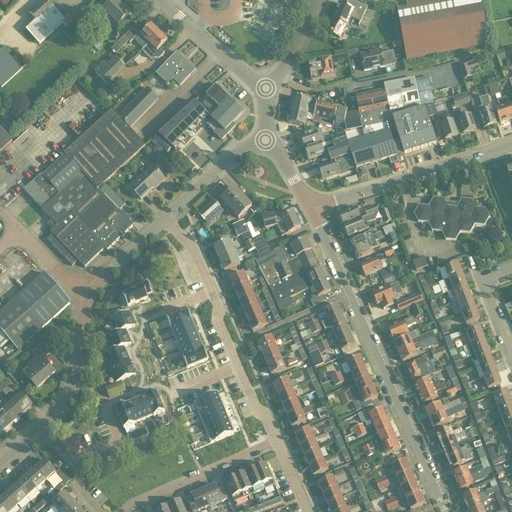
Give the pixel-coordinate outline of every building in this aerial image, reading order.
[(37,22),(27,31),(39,45),(62,24),(66,29),(81,15),(76,8),(69,15),(67,13),(62,18),(46,0),(45,0),(30,14),(37,22)] [(110,0),(104,0),(99,6),(104,10),(103,11),(119,26),(126,18),(126,19),(131,14),(125,7),(124,8),(114,0),(113,0),(112,2),(110,0)] [(407,8),(396,10),(406,62),(489,47),(480,0),(405,0),(406,4),(407,8)] [(333,20),(326,32),(340,39),(346,26),(347,27),(350,19),(359,23),(358,27),(366,9),(348,1),(347,1),(350,3),(347,9),(339,6),(333,20)] [(135,42),(144,50),(159,33),(151,26),(135,42)] [(131,44),(139,34),(133,28),(124,38),(128,42),(131,44)] [(159,33),(144,50),(142,52),(150,59),(159,59),(164,53),(164,49),(162,47),(167,41),(159,33)] [(128,42),(124,38),(124,37),(118,44),(122,48),(128,42)] [(0,48),(0,87),(1,88),(28,64),(18,54),(11,60),(0,48)] [(348,51),(349,60),(359,58),(358,50),(348,51)] [(382,54),(382,52),(368,55),(360,56),(364,72),(384,68),(384,67),(396,65),(393,52),(382,54)] [(507,60),(504,52),(497,55),(500,62),(507,60)] [(177,53),(156,74),(166,84),(173,80),(180,87),(195,71),(177,53)] [(330,57),(309,61),(312,81),(334,77),(332,64),(340,62),(338,56),(330,57)] [(115,57),(102,70),(111,80),(125,67),(115,57)] [(475,59),(459,64),(461,72),(469,70),(478,67),(475,59)] [(415,88),(414,84),(413,80),(386,86),(384,92),(386,110),(388,116),(399,114),(419,109),(415,88)] [(214,116),(206,125),(222,141),(236,126),(233,124),(243,114),(215,87),(206,96),(208,99),(202,104),(214,116)] [(24,190),(56,226),(57,227),(98,190),(145,147),(129,129),(158,101),(147,89),(118,117),(112,111),(64,155),(65,157),(44,176),(42,174),(24,190)] [(355,99),(358,114),(359,115),(386,110),(384,92),(355,99)] [(467,96),(460,98),(463,106),(469,104),(467,96)] [(482,108),(479,109),(480,114),(479,115),(484,130),(495,126),(490,111),(492,111),(487,97),(479,100),(482,108)] [(511,120),(511,104),(508,106),(506,97),(501,99),(505,111),(509,122),(511,120)] [(291,112),(307,116),(310,103),(294,99),(291,112)] [(509,122),(505,111),(501,99),(496,100),(498,104),(499,108),(495,110),(499,125),(509,122)] [(200,120),(202,118),(204,120),(208,115),(206,113),(194,102),(188,108),(182,114),(176,119),(170,124),(164,130),(158,136),(172,149),(174,151),(178,146),(176,144),(178,143),(179,141),(181,143),(185,139),(189,135),(187,133),(189,131),(190,129),(192,131),(196,127),(200,123),(198,121),(200,120)] [(312,122),(343,129),(345,116),(347,111),(316,104),(312,122)] [(434,105),(425,108),(428,118),(437,115),(434,105)] [(396,157),(437,144),(425,110),(400,118),(399,114),(388,116),(386,110),(359,115),(362,131),(386,125),(396,157)] [(461,118),(458,119),(463,135),(475,131),(470,115),(467,116),(465,111),(460,112),(461,118)] [(305,128),(307,116),(291,112),(289,125),(305,128)] [(446,112),(436,116),(438,120),(442,119),(443,124),(440,125),(445,140),(457,136),(452,121),(449,122),(446,112)] [(362,131),(359,115),(358,114),(345,116),(343,129),(345,136),(351,156),(351,157),(353,165),(355,170),(375,164),(368,141),(364,142),(362,131)] [(375,164),(396,157),(386,125),(362,131),(364,142),(368,141),(375,164)] [(345,136),(343,129),(335,127),(338,138),(341,137),(345,136)] [(0,154),(12,143),(0,130),(0,154)] [(305,150),(320,144),(316,132),(301,137),(305,150)] [(351,156),(345,136),(341,137),(338,138),(325,142),(320,144),(321,149),(333,145),(335,152),(328,154),(331,163),(351,156)] [(324,156),(321,149),(320,144),(305,150),(308,161),(324,156)] [(195,168),(178,152),(175,155),(192,172),(195,168)] [(334,163),(318,168),(322,181),(338,175),(337,170),(348,166),(353,165),(351,157),(334,162),(334,163)] [(153,167),(130,189),(141,200),(157,185),(158,187),(165,181),(153,167)] [(224,190),(217,196),(238,219),(252,207),(235,188),(228,195),(224,190)] [(117,210),(98,190),(57,227),(56,226),(50,232),(52,235),(46,240),(72,267),(77,261),(84,268),(104,249),(107,252),(134,226),(120,212),(106,226),(104,223),(117,210)] [(419,207),(414,214),(418,223),(428,223),(432,232),(441,232),(446,241),(455,241),(460,233),(470,234),(475,226),(484,226),(489,218),(485,210),(476,209),(471,201),(462,200),(459,204),(446,203),(443,199),(434,199),(428,207),(419,207)] [(213,214),(220,208),(214,201),(199,215),(205,221),(209,225),(217,219),(213,214)] [(253,213),(259,205),(257,202),(250,211),(253,213)] [(376,207),(364,211),(367,217),(378,212),(376,207)] [(343,226),(360,219),(355,208),(339,215),(339,217),(338,217),(340,221),(341,221),(343,226)] [(381,212),(385,224),(392,222),(388,210),(381,212)] [(281,237),(288,234),(301,228),(293,213),(281,219),(280,215),(262,219),(265,229),(277,226),(281,237)] [(360,219),(343,226),(345,231),(344,232),(346,236),(347,236),(348,237),(365,231),(369,229),(367,224),(376,221),(374,215),(360,220),(360,219)] [(247,227),(244,222),(233,227),(235,233),(247,227)] [(241,236),(249,233),(247,227),(235,233),(237,238),(241,236)] [(373,237),(371,232),(350,241),(354,251),(375,242),(374,241),(377,240),(376,235),(373,237)] [(252,241),(249,233),(241,236),(244,244),(252,241)] [(391,245),(399,242),(396,234),(388,237),(391,245)] [(252,241),(254,244),(256,249),(260,259),(271,253),(262,236),(255,239),(252,241)] [(280,248),(271,253),(260,259),(255,261),(258,266),(263,277),(269,287),(269,288),(277,305),(313,288),(326,281),(320,270),(318,265),(311,251),(312,251),(306,239),(291,246),(290,244),(280,248)] [(377,240),(374,241),(375,242),(354,251),(358,261),(373,254),(371,250),(377,247),(375,242),(378,241),(377,240)] [(219,260),(235,253),(229,241),(214,248),(219,260)] [(256,249),(254,244),(246,248),(248,253),(256,249)] [(383,252),(386,258),(394,255),(391,249),(383,252)] [(240,266),(237,259),(243,256),(241,251),(235,254),(235,253),(219,260),(224,272),(240,266)] [(376,259),(376,258),(360,265),(366,277),(381,271),(378,264),(383,262),(381,256),(376,259)] [(416,272),(427,267),(424,258),(413,262),(416,272)] [(255,261),(245,267),(247,272),(258,266),(255,261)] [(449,280),(462,275),(458,263),(445,268),(449,280)] [(234,290),(248,284),(243,273),(229,280),(234,290)] [(43,274),(0,312),(0,331),(10,342),(18,351),(70,305),(43,274)] [(396,280),(393,274),(382,279),(385,285),(396,280)] [(462,275),(444,282),(448,293),(467,286),(462,275)] [(269,287),(263,277),(259,279),(264,290),(266,288),(269,287)] [(313,300),(310,302),(313,308),(326,302),(323,296),(331,292),(326,281),(313,288),(316,294),(311,296),(313,300)] [(136,291),(123,296),(128,308),(148,299),(146,296),(152,293),(147,282),(134,288),(136,291)] [(378,306),(394,299),(393,298),(402,294),(398,283),(372,293),(378,306)] [(238,301),(253,295),(248,284),(234,290),(238,301)] [(458,302),(471,297),(467,286),(454,291),(458,302)] [(267,301),(271,299),(266,288),(264,290),(262,290),(267,301)] [(243,311),(257,305),(253,295),(238,301),(243,311)] [(423,302),(420,295),(396,305),(399,312),(423,302)] [(458,302),(462,313),(475,308),(471,297),(458,302)] [(271,312),(276,310),(271,299),(267,301),(271,312)] [(248,322),(262,316),(257,305),(243,311),(248,322)] [(412,308),(416,318),(423,315),(419,305),(412,308)] [(328,322),(341,316),(337,306),(324,312),(328,322)] [(462,313),(467,325),(480,320),(475,308),(462,313)] [(187,310),(166,319),(170,329),(191,321),(187,310)] [(276,322),(280,320),(276,310),(271,312),(276,322)] [(129,312),(110,320),(115,334),(116,334),(125,330),(125,331),(135,327),(129,312)] [(252,333),(267,326),(262,316),(248,322),(252,333)] [(332,331),(345,326),(341,316),(328,322),(322,324),(325,331),(331,328),(332,331)] [(413,318),(388,329),(393,341),(409,334),(406,328),(415,324),(413,318)] [(191,321),(170,329),(171,330),(171,329),(175,339),(194,331),(190,321),(191,321)] [(317,321),(313,323),(308,325),(310,330),(319,326),(317,321)] [(310,330),(311,332),(312,335),(321,330),(319,326),(310,330)] [(337,342),(350,336),(345,326),(332,331),(337,342)] [(293,340),(298,338),(293,328),(289,330),(293,340)] [(471,345),(484,340),(480,328),(467,333),(471,345)] [(115,334),(106,338),(111,352),(112,352),(123,347),(124,348),(127,346),(131,345),(125,331),(125,330),(116,334),(115,334)] [(0,349),(1,350),(10,342),(0,331),(0,349)] [(194,331),(175,339),(179,349),(199,341),(194,331)] [(394,343),(398,353),(434,338),(435,338),(433,333),(418,340),(417,339),(411,342),(409,337),(394,343)] [(342,353),(354,347),(350,336),(337,342),(342,353)] [(262,354),(276,348),(271,338),(257,344),(262,354)] [(417,357),(415,352),(422,349),(423,351),(437,345),(434,338),(398,353),(403,363),(417,357)] [(298,339),(293,341),(298,351),(302,349),(298,339)] [(471,345),(467,346),(472,357),(475,356),(488,351),(484,340),(471,345)] [(199,341),(179,349),(183,358),(183,359),(203,350),(199,341)] [(317,345),(319,350),(328,346),(326,341),(317,345)] [(45,358),(52,351),(45,343),(37,349),(45,358)] [(447,345),(446,345),(449,352),(455,350),(452,343),(447,345)] [(330,351),(328,346),(319,350),(321,355),(330,351)] [(111,352),(104,355),(110,369),(129,361),(124,348),(123,347),(112,352),(111,352)] [(267,365),(280,359),(276,348),(262,354),(267,365)] [(307,360),(302,349),(298,351),(303,362),(307,360)] [(444,349),(431,353),(434,361),(446,356),(444,349)] [(203,350),(183,359),(187,369),(208,361),(203,350)] [(480,367),(493,362),(488,351),(475,356),(480,367)] [(34,372),(26,379),(37,390),(55,374),(39,356),(28,365),(34,372)] [(350,373),(363,367),(359,358),(346,363),(350,373)] [(271,376),(285,370),(280,359),(267,365),(271,376)] [(424,359),(406,366),(413,382),(421,379),(421,380),(429,377),(425,366),(427,365),(424,359)] [(290,369),(298,365),(296,360),(288,364),(290,369)] [(129,361),(110,369),(116,384),(135,376),(129,361)] [(484,378),(497,373),(493,362),(480,367),(484,378)] [(355,384),(368,378),(363,367),(350,373),(355,384)] [(311,382),(316,380),(311,369),(307,371),(311,382)] [(330,377),(332,382),(342,377),(340,372),(330,377)] [(502,385),(497,373),(484,378),(479,380),(481,385),(486,383),(488,390),(490,390),(492,394),(501,390),(500,386),(502,385)] [(344,382),(342,377),(332,382),(335,386),(344,382)] [(368,378),(355,384),(357,388),(347,392),(348,393),(339,397),(341,402),(373,388),(368,378)] [(415,386),(419,395),(440,387),(439,386),(438,383),(432,385),(429,379),(415,386)] [(0,390),(1,392),(11,383),(8,380),(0,387),(0,390)] [(278,397),(292,390),(287,380),(273,386),(278,397)] [(316,392),(320,391),(316,380),(311,382),(316,392)] [(117,384),(106,389),(109,398),(120,393),(117,384)] [(423,405),(438,399),(435,393),(446,389),(445,384),(439,386),(440,387),(419,395),(423,405)] [(455,387),(445,391),(448,397),(457,393),(455,387)] [(377,399),(373,388),(341,402),(343,407),(352,403),(352,404),(359,401),(363,410),(372,406),(370,402),(377,399)] [(283,407),(297,401),(292,390),(278,397),(283,407)] [(470,390),(465,393),(469,402),(469,403),(474,401),(470,390)] [(321,403),(325,401),(320,391),(316,392),(321,403)] [(491,411),(498,409),(511,404),(507,391),(494,396),(496,401),(490,403),(488,404),(491,411)] [(156,393),(146,397),(154,417),(164,413),(162,406),(163,405),(161,399),(159,399),(156,393)] [(217,394),(194,404),(197,412),(198,414),(221,405),(217,394)] [(22,416),(32,407),(21,395),(11,403),(22,416)] [(145,398),(136,402),(144,421),(153,417),(154,417),(146,397),(145,397),(145,398)] [(463,399),(442,408),(440,404),(425,410),(429,420),(462,406),(463,405),(465,404),(463,399)] [(283,407),(287,418),(305,410),(303,405),(299,407),(297,401),(283,407)] [(325,401),(321,403),(323,408),(317,411),(321,420),(331,415),(325,401)] [(126,405),(134,426),(135,425),(134,425),(144,421),(136,402),(126,406),(126,405)] [(13,424),(22,416),(11,403),(2,412),(13,424)] [(502,419),(511,415),(511,404),(498,409),(502,419)] [(126,405),(115,409),(124,430),(134,426),(126,405)] [(221,405),(198,414),(199,416),(202,424),(225,415),(221,405)] [(464,410),(462,406),(429,420),(434,430),(448,424),(447,420),(453,417),(465,412),(464,410)] [(310,408),(305,410),(287,418),(292,428),(306,422),(304,417),(313,413),(310,408)] [(364,424),(371,420),(373,426),(386,420),(382,410),(375,413),(373,409),(358,416),(361,423),(364,424)] [(0,428),(4,432),(13,424),(2,412),(0,413),(0,428)] [(225,415),(202,424),(206,432),(206,434),(229,425),(225,415)] [(507,432),(511,429),(511,415),(502,419),(507,432)] [(333,432),(337,430),(333,419),(328,421),(333,432)] [(378,436),(391,430),(386,420),(373,426),(378,436)] [(229,425),(206,434),(207,436),(211,445),(234,435),(229,425)] [(353,429),(355,434),(365,430),(362,425),(353,429)] [(300,446),(314,440),(309,429),(295,435),(300,446)] [(440,444),(463,434),(461,429),(458,431),(452,433),(450,429),(436,435),(440,444)] [(469,431),(472,439),(478,437),(475,429),(469,431)] [(337,442),(341,440),(337,430),(333,432),(337,442)] [(367,434),(365,430),(355,434),(357,438),(367,434)] [(378,448),(395,440),(391,430),(378,436),(380,441),(370,445),(371,446),(363,450),(365,454),(373,450),(378,448)] [(443,452),(458,446),(456,442),(461,440),(465,438),(463,434),(440,444),(443,452)] [(305,456),(319,450),(314,440),(300,446),(305,456)] [(341,453),(346,451),(341,440),(337,442),(341,453)] [(395,440),(378,448),(380,454),(385,452),(387,457),(400,451),(395,440)] [(447,461),(470,451),(469,447),(465,449),(460,451),(458,446),(443,452),(447,461)] [(309,467),(323,461),(319,450),(305,456),(309,467)] [(373,450),(365,454),(367,459),(375,455),(373,450)] [(346,463),(350,461),(346,451),(341,453),(346,463)] [(470,451),(447,461),(451,470),(465,464),(465,463),(472,460),(471,456),(472,456),(470,451)] [(356,466),(361,464),(358,456),(353,459),(356,466)] [(383,461),(385,467),(395,462),(393,457),(383,461)] [(480,460),(481,463),(482,466),(484,471),(486,470),(490,469),(487,461),(486,458),(480,460)] [(45,482),(55,473),(44,461),(34,469),(45,482)] [(314,477),(328,471),(323,461),(309,467),(314,477)] [(396,478),(409,472),(405,462),(392,468),(396,478)] [(354,481),(358,479),(352,464),(347,466),(354,481)] [(234,504),(275,486),(266,465),(225,483),(234,504)] [(453,474),(456,483),(481,472),(481,473),(484,471),(482,466),(468,472),(467,469),(453,474)] [(36,490),(45,482),(34,469),(25,478),(36,490)] [(401,488),(414,482),(409,472),(396,478),(401,488)] [(484,480),(481,473),(481,472),(456,483),(460,491),(474,485),(472,482),(474,481),(475,484),(484,480)] [(375,482),(377,487),(388,482),(386,477),(375,482)] [(27,498),(36,490),(25,478),(16,486),(27,498)] [(323,494),(337,488),(333,478),(319,484),(323,494)] [(358,492),(363,490),(358,479),(354,481),(358,492)] [(388,482),(377,487),(379,491),(390,487),(388,482)] [(405,499),(419,493),(414,482),(401,488),(405,499)] [(54,492),(57,495),(67,486),(64,483),(54,492)] [(17,507),(27,498),(16,486),(6,494),(17,507)] [(215,505),(228,500),(223,489),(216,491),(215,487),(203,492),(210,508),(210,507),(212,511),(217,508),(215,505)] [(494,494),(495,495),(499,493),(497,487),(486,492),(487,493),(479,496),(477,491),(462,497),(466,506),(489,497),(491,496),(491,495),(494,494)] [(328,505),(342,499),(337,488),(323,494),(328,505)] [(363,502),(367,500),(363,490),(358,492),(363,502)] [(48,503),(57,495),(54,492),(45,500),(48,503)] [(188,503),(190,508),(191,511),(199,511),(210,508),(203,492),(191,497),(193,501),(188,503)] [(411,510),(424,505),(419,493),(405,499),(411,510)] [(0,505),(6,511),(11,511),(17,507),(6,494),(0,500),(0,505)] [(59,511),(63,511),(73,503),(65,494),(52,505),(59,511)] [(489,507),(488,502),(490,501),(489,497),(466,506),(468,511),(475,511),(484,509),(489,507)] [(330,511),(340,511),(346,509),(342,499),(328,505),(330,511)] [(384,503),(386,507),(386,508),(397,503),(395,499),(384,503)] [(39,511),(48,503),(45,500),(36,508),(39,511)] [(367,511),(372,510),(367,500),(363,502),(367,511)] [(191,511),(190,508),(184,511),(180,501),(167,507),(169,511),(191,511)] [(81,511),(73,503),(63,511),(81,511)] [(389,511),(399,508),(397,503),(386,508),(388,511),(389,511)]
